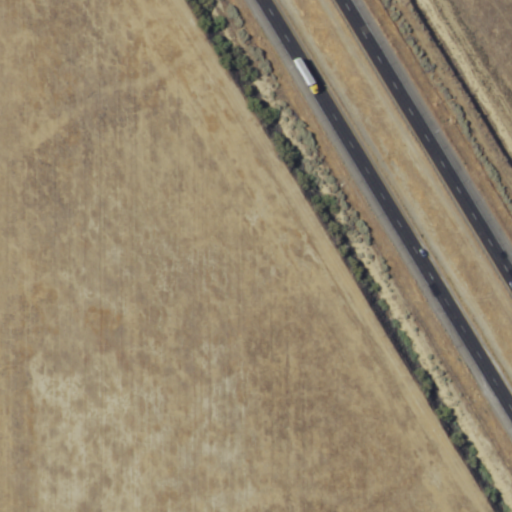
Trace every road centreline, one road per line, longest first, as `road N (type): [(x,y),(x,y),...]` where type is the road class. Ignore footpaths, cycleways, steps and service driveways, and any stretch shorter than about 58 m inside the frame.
road 1 (motorway): [(265,0),(511,406)]
road 2 (motorway): [(511,270),(347,0)]
